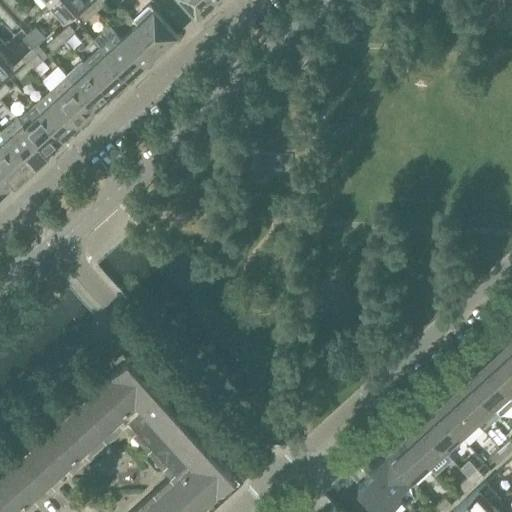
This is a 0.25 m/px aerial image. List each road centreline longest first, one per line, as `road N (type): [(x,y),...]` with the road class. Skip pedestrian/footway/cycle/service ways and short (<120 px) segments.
road 1 (residential): [(271,479),(511,261)]
road 2 (residential): [(271,479),(56,244)]
road 3 (tertiary): [(56,244),(240,80)]
road 4 (residential): [(203,41),(22,203)]
